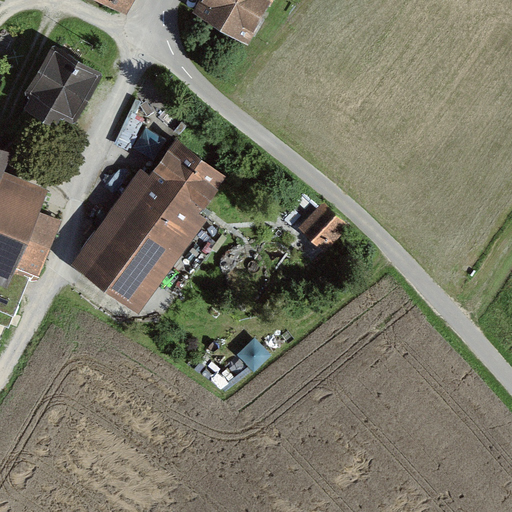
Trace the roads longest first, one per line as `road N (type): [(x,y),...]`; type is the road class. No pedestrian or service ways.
road 1 (unclassified): [(166,0),(164,33),(191,76),(326,187),(511,381)]
road 2 (track): [(164,33),(138,49),(92,148),(59,269),(0,378)]
